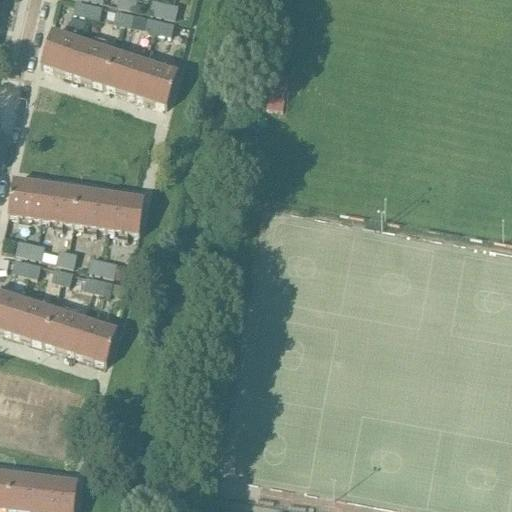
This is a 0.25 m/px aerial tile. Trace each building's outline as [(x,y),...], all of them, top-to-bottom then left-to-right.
[(119,0),(117,11),(117,12),(126,14),(128,1),(126,0),(119,0)] [(128,1),(126,14),(135,16),(138,3),(128,1)] [(149,19),(149,20),(157,22),(160,8),(153,6),(149,19)] [(82,22),(85,9),(76,7),(73,20),(82,22)] [(160,8),(157,22),(166,24),(169,10),(160,8)] [(85,9),(82,22),(90,24),(93,11),(85,9)] [(169,10),(166,24),(175,26),(178,12),(169,10)] [(93,11),(90,24),(99,26),(102,13),(93,11)] [(116,17),(113,30),(122,32),(125,18),(116,16),(116,17)] [(125,18),(122,32),(131,34),(134,21),(134,20),(125,18)] [(148,24),(145,38),(153,40),(156,25),(148,24)] [(156,25),(153,40),(162,42),(165,27),(156,25)] [(165,27),(162,42),(171,44),(174,30),(174,29),(165,27)] [(52,38),(41,72),(42,73),(72,83),(84,49),(75,46),(77,40),(64,36),(62,41),(52,38)] [(84,49),(72,83),(103,93),(115,59),(105,55),(107,50),(94,45),(92,51),(84,49)] [(135,104),(146,69),(115,59),(103,93),(135,104)] [(146,69),(135,104),(165,114),(165,113),(167,114),(178,80),(167,76),(169,70),(156,66),(154,72),(146,69)] [(269,98),(266,113),(282,116),(285,101),(289,81),(272,78),(269,98)] [(41,228),(46,192),(15,187),(15,188),(13,187),(8,223),(41,228)] [(46,192),(41,228),(50,229),(50,236),(63,237),(64,231),(74,233),(79,197),(46,192)] [(79,197),(74,233),(84,234),(83,240),(97,242),(98,236),(106,238),(111,202),(79,197)] [(111,202),(106,238),(116,239),(115,245),(127,247),(128,241),(139,242),(145,207),(143,207),(143,206),(111,202)] [(25,262),(27,250),(19,248),(16,260),(25,262)] [(27,250),(25,262),(33,264),(36,252),(27,250)] [(44,254),(36,252),(33,264),(41,266),(44,254)] [(59,256),(55,270),(65,272),(68,259),(59,256)] [(68,259),(65,272),(73,274),(77,261),(68,259)] [(91,264),(88,277),(96,279),(99,266),(91,264)] [(20,281),(23,268),(15,266),(12,279),(20,281)] [(99,266),(96,279),(105,282),(108,268),(99,266)] [(23,268),(20,281),(29,283),(32,270),(23,268)] [(108,268),(105,282),(114,284),(118,270),(108,268)] [(40,272),(32,270),(29,283),(37,285),(40,272)] [(55,276),(52,289),(60,291),(63,277),(55,276)] [(63,277),(60,291),(70,293),(73,280),(63,277)] [(87,283),(84,297),(92,298),(95,285),(87,283)] [(95,285),(92,298),(101,300),(104,287),(95,285)] [(104,287),(101,300),(110,302),(113,289),(104,287)] [(0,337),(12,342),(23,307),(0,299),(0,337)] [(23,307),(12,342),(43,352),(54,317),(43,314),(45,308),(33,304),(31,310),(23,307)] [(85,327),(54,317),(43,352),(74,362),(85,327)] [(85,327),(74,362),(83,365),(92,367),(104,371),(105,371),(106,372),(117,337),(107,334),(108,328),(96,324),(94,330),(85,327)] [(0,511),(7,511),(12,481),(0,479),(0,511)] [(40,511),(44,485),(12,481),(7,511),(40,511)] [(44,485),(40,511),(74,511),(78,490),(76,490),(76,489),(44,485)]
